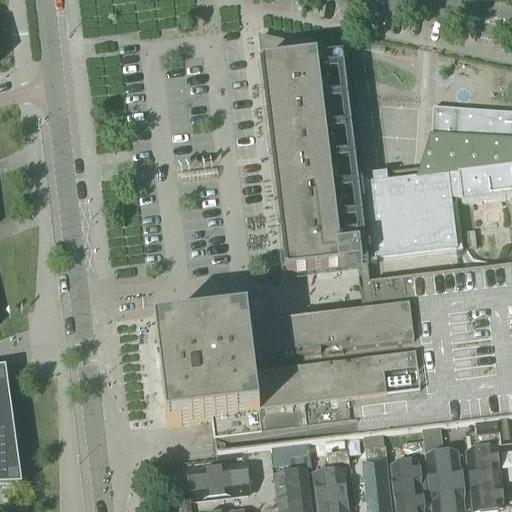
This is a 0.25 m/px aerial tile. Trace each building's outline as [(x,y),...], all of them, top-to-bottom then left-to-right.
[(351,121),(343,59),(260,40),(263,68),(261,68),(287,279),(369,269),(357,179),(351,121)] [(511,116),(432,111),(429,154),(434,154),(433,172),(371,179),(372,188),(365,189),(374,264),(376,263),(375,263),(383,262),(455,253),(455,254),(457,254),(451,204),(460,203),(461,208),(505,203),(511,202),(511,116)] [(313,323),(269,329),(249,331),(248,321),(235,323),(154,333),(166,430),(211,425),(215,459),(271,453),(279,452),(308,448),(344,444),(421,434),(438,432),(511,423),(511,270),(377,287),(369,288),(372,316),(313,323)] [(0,490),(22,491),(9,397),(8,385),(6,374),(6,372),(5,372),(0,372),(0,490)] [(497,425),(476,428),(479,451),(500,449),(511,447),(509,424),(497,425)] [(424,458),(425,458),(425,461),(442,460),(439,434),(438,432),(421,434),(423,446),(424,458)] [(382,439),(363,442),(364,453),(383,450),(382,439)] [(344,444),(308,448),(311,471),(328,469),(349,467),(347,455),(346,455),(344,444)] [(424,458),(423,446),(402,448),(403,460),(424,458)] [(279,452),(280,461),(272,462),(272,465),(289,463),(290,474),(311,471),(308,448),(279,452)] [(383,450),(364,453),(365,465),(387,462),(385,450),(383,450)] [(279,452),(271,453),(272,462),(280,461),(279,452)] [(504,511),(497,452),(464,456),(470,511),(504,511)] [(425,461),(431,511),(463,511),(457,458),(442,460),(425,461)] [(189,500),(190,508),(248,501),(244,465),(186,472),(187,479),(189,500)] [(363,468),(368,511),(390,511),(385,465),(363,468)] [(390,471),(394,511),(423,511),(419,467),(390,471)] [(349,511),(345,474),(311,478),(314,511),(349,511)] [(311,511),(307,475),(273,479),(277,511),(311,511)] [(181,481),(172,482),(169,482),(172,503),(184,502),(181,481)]
